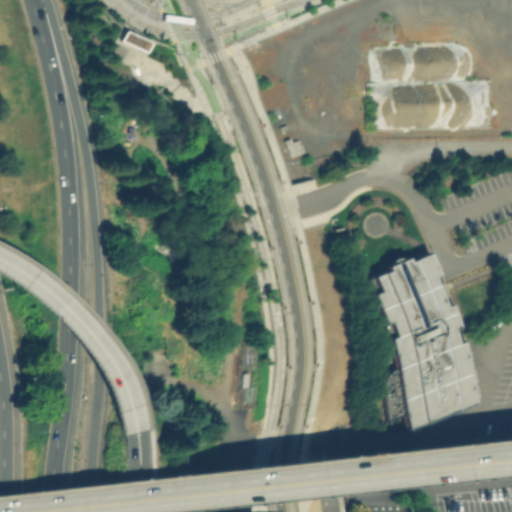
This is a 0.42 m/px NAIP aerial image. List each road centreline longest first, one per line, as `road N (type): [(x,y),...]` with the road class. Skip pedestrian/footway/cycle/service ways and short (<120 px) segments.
road 1 (motorway): [(101,511),(93,213),(70,88),(40,0)]
road 2 (motorway): [(61,511),(68,204),(60,117),(30,0)]
road 3 (trunk): [(40,511),(511,460)]
road 4 (tertiary): [(305,498),(302,357),(287,266),(228,88)]
road 5 (primary): [(137,431),(83,333),(0,262)]
road 6 (motorway): [(15,511),(0,392)]
